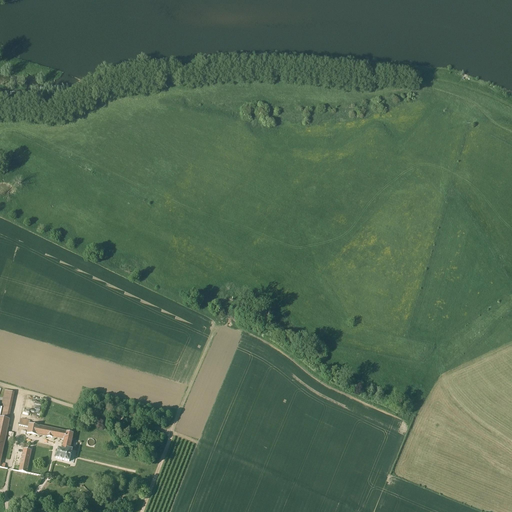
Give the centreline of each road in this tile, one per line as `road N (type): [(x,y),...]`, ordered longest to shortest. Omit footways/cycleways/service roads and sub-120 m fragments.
road 1 (track): [(393,86),(243,68),(118,84),(59,112),(0,110)]
road 2 (track): [(170,432),(363,511)]
road 3 (track): [(170,432),(28,393),(18,398),(16,435)]
